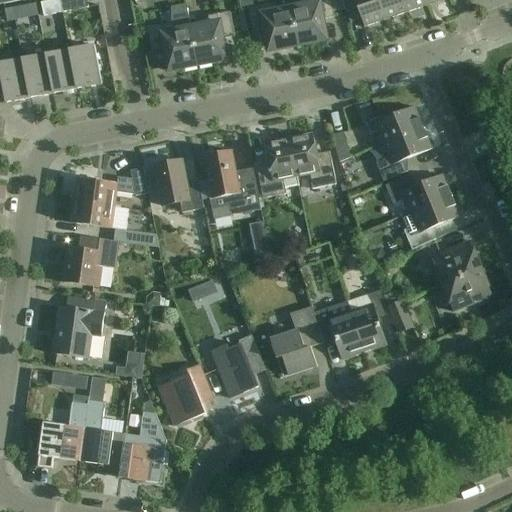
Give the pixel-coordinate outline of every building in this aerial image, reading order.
[(60,0),(56,0),(41,3),(44,16),(62,12),(60,0)] [(86,0),(60,0),(62,12),(63,13),(88,8),(86,0)] [(304,0),(306,6),(290,9),(298,46),(327,41),(323,20),(335,17),(331,0),(304,0)] [(364,28),(386,21),(378,0),(341,0),(350,24),(361,20),(364,28)] [(407,13),(402,0),(378,0),(386,21),(407,13)] [(402,0),(407,13),(428,6),(425,0),(402,0)] [(269,52),(298,46),(290,9),(275,12),(273,4),(248,9),(253,33),(265,31),(269,52)] [(21,7),(13,9),(15,20),(23,19),(21,7)] [(13,9),(5,10),(7,22),(15,20),(13,9)] [(206,25),(190,28),(198,66),(227,60),(223,39),(235,37),(230,12),(204,17),(206,25)] [(169,72),(198,66),(190,28),(175,31),(174,23),(148,28),(153,53),(165,51),(169,72)] [(94,46),(70,51),(78,89),(102,85),(94,46)] [(70,51),(47,56),(54,94),(78,89),(70,51)] [(31,99),(54,94),(47,56),(23,60),(31,99)] [(0,67),(7,103),(31,99),(23,60),(0,64),(0,67)] [(385,144),(423,129),(414,108),(378,122),(377,119),(366,123),(370,135),(376,132),(380,133),(385,144)] [(432,150),(423,129),(385,144),(388,152),(385,156),(375,160),(384,182),(408,172),(403,161),(432,150)] [(339,163),(350,158),(344,133),(332,136),(339,163)] [(313,136),(289,140),(297,177),(310,174),(313,190),(336,185),(330,153),(317,155),(313,136)] [(269,165),(257,167),(263,199),(286,195),(285,189),(298,186),(297,177),(289,140),(266,145),(269,165)] [(231,151),(206,156),(214,200),(210,200),(212,210),(214,220),(231,217),(261,211),(253,169),(235,173),(231,151)] [(182,214),(204,209),(199,185),(187,187),(182,161),(154,167),(162,207),(180,203),(182,214)] [(148,194),(143,169),(130,171),(132,181),(119,179),(118,184),(78,179),(75,203),(114,208),(116,195),(135,197),(148,194)] [(411,213),(452,196),(452,195),(451,196),(442,176),(414,187),(409,177),(385,186),(393,205),(404,201),(407,203),(411,213)] [(452,196),(411,213),(402,217),(407,230),(404,231),(412,251),(436,240),(431,229),(460,218),(451,198),(452,197),(452,196)] [(114,208),(75,203),(72,224),(111,230),(114,208)] [(262,223),(249,226),(252,244),(265,241),(262,223)] [(114,242),(118,243),(159,248),(156,235),(115,230),(114,242)] [(68,248),(64,283),(98,288),(101,267),(115,269),(118,243),(114,242),(83,238),(81,250),(68,248)] [(443,285),(481,269),(469,242),(431,257),(443,285)] [(375,251),(369,254),(375,267),(387,261),(384,255),(375,251)] [(301,255),(295,257),(299,267),(305,265),(301,255)] [(492,297),(481,269),(443,285),(454,313),(492,297)] [(215,281),(210,288),(221,295),(226,288),(215,281)] [(193,303),(200,300),(195,288),(188,291),(193,303)] [(146,297),(145,305),(159,307),(161,294),(153,292),(146,297)] [(348,303),(351,313),(364,353),(386,346),(377,318),(388,314),(380,292),(368,296),(348,303)] [(395,293),(384,297),(388,308),(399,303),(395,293)] [(60,307),(54,355),(88,359),(91,335),(101,337),(106,301),(92,300),(91,311),(60,307)] [(399,334),(413,328),(402,302),(399,303),(388,308),(399,334)] [(314,314),(322,336),(333,333),(343,361),(364,353),(351,313),(348,303),(327,309),(314,314)] [(324,344),(322,336),(314,314),(312,308),(290,315),(296,332),(270,341),(277,360),(282,358),(289,377),(317,367),(311,348),(324,344)] [(154,310),(152,323),(160,324),(165,320),(166,312),(154,310)] [(264,367),(252,336),(239,341),(241,346),(228,351),(226,347),(211,353),(230,399),(258,388),(252,372),(264,367)] [(126,364),(124,376),(137,378),(138,366),(126,364)] [(212,396),(200,366),(187,371),(189,376),(173,382),(175,386),(161,392),(175,427),(206,415),(200,401),(212,396)] [(88,382),(104,382),(105,371),(89,370),(88,382)] [(75,376),(73,389),(86,391),(87,378),(75,376)] [(90,394),(89,402),(103,404),(104,396),(90,394)] [(88,406),(81,462),(107,466),(106,477),(120,479),(125,435),(101,432),(105,404),(103,404),(89,402),(88,402),(88,406)] [(54,459),(81,462),(88,406),(72,403),(69,427),(44,424),(38,467),(52,469),(54,459)] [(140,437),(125,435),(120,479),(161,484),(167,441),(156,415),(143,413),(140,437)]
